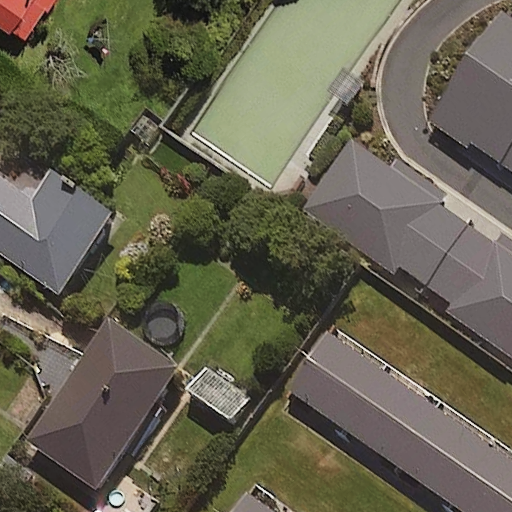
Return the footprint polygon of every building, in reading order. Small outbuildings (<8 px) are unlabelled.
[(0,0),(0,16),(23,31),(43,0),(0,0)] [(511,46),(456,126),(511,164),(511,46)] [(430,288),(472,229),(354,145),(307,211),(394,273),(399,266),(430,288)] [(37,207),(0,181),(0,254),(63,297),(118,217),(58,176),(37,207)] [(511,360),(511,249),(508,247),(505,252),(472,229),(430,288),(467,314),(460,323),(511,360)] [(184,372),(115,323),(30,442),(99,491),(184,372)] [(511,511),(511,451),(335,329),(295,387),(474,511),(511,511)] [(251,399),(207,370),(191,394),(235,424),(251,399)] [(274,511),(251,495),(239,511),(274,511)]
